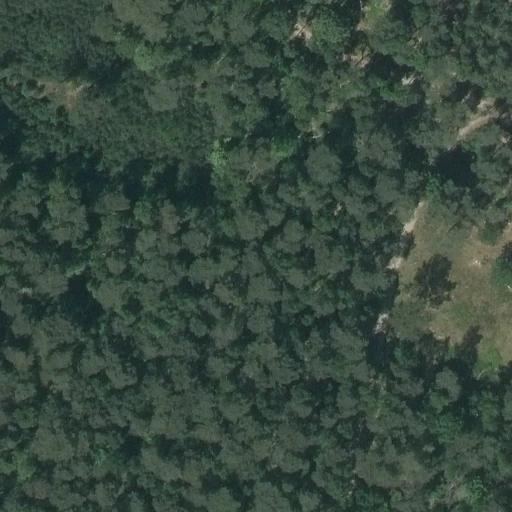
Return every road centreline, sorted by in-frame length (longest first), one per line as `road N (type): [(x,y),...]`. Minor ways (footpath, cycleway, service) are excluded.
road 1 (track): [(433,155),(393,275),(340,511)]
road 2 (track): [(258,0),(306,37),(511,117)]
road 3 (track): [(405,0),(433,155)]
